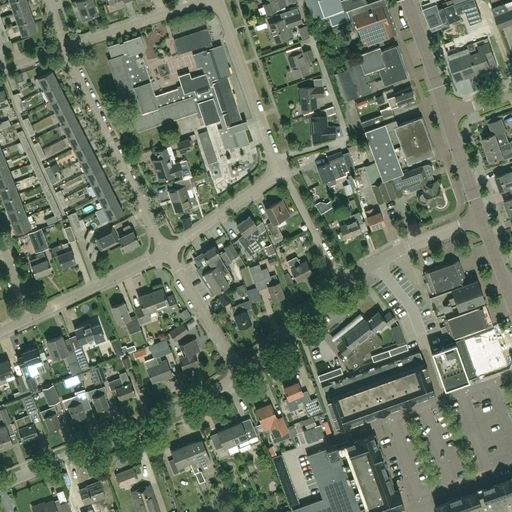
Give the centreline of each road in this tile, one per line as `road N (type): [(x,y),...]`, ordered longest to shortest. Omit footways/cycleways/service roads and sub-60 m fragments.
road 1 (tertiary): [(242,372),(376,263),(481,217)]
road 2 (tertiary): [(0,486),(184,406),(242,372)]
road 3 (residential): [(165,252),(64,47)]
road 4 (residential): [(280,172),(215,0)]
road 5 (residential): [(29,317),(165,252)]
road 6 (residential): [(203,0),(64,47)]
road 7 (residential): [(242,372),(165,252)]
road 8 (residential): [(165,252),(280,172)]
road 9 (unclassified): [(388,418),(511,375)]
road 10 (secondary): [(447,117),(404,0)]
